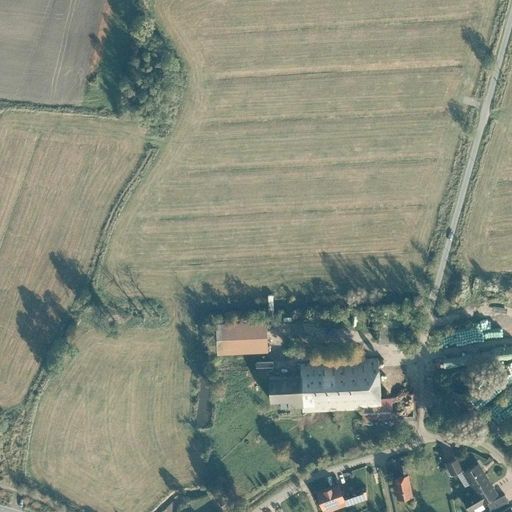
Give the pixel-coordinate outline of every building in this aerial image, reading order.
[(404,342),(404,327),(406,327),(405,310),(330,311),(330,328),(380,327),(380,343),(404,342)] [(218,353),(269,351),(267,320),(217,322),(218,353)] [(511,343),(440,354),(442,365),(511,354),(511,343)] [(393,397),(381,397),(379,357),(360,358),(361,359),(301,362),(301,374),(270,376),(272,401),(281,401),(282,407),(303,406),(303,411),(363,408),(364,420),(394,418),(393,397)] [(486,401),(511,381),(511,370),(481,394),(486,401)] [(446,464),(452,476),(465,470),(459,458),(446,464)] [(465,485),(469,483),(476,494),(464,501),(471,511),(482,505),(499,495),(480,463),(463,473),(464,474),(460,476),(465,485)] [(394,478),(398,500),(414,497),(410,475),(409,475),(407,464),(399,465),(401,476),(394,478)] [(359,489),(357,490),(348,487),(347,483),(340,485),(340,484),(316,492),(323,511),(332,511),(333,511),(333,510),(347,505),(348,506),(368,499),(368,491),(367,491),(367,488),(367,487),(360,490),(359,489)] [(506,495),(488,504),(492,511),(510,502),(506,495)]
